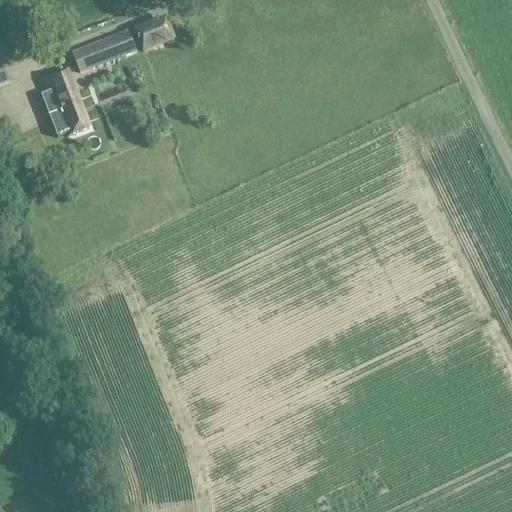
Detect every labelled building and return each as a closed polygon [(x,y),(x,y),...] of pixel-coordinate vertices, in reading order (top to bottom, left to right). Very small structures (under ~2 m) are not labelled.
[(167,21),(137,32),(146,55),(176,43),(167,21)] [(120,62),(135,56),(136,56),(127,34),(72,56),(80,74),(119,59),(120,62)] [(0,87),(9,84),(1,63),(0,63),(0,87)] [(65,72),(41,81),(46,95),(40,98),(55,140),(64,137),(65,139),(89,130),(65,72)] [(48,159),(56,178),(70,172),(63,153),(48,159)]
